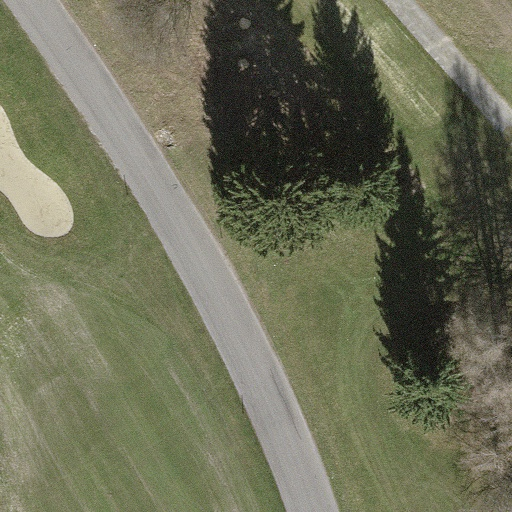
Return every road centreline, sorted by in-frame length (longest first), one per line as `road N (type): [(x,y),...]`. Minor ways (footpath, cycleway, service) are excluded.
road 1 (tertiary): [(310,511),(279,422),(213,287),(109,109),(30,0)]
road 2 (track): [(400,0),(511,126)]
